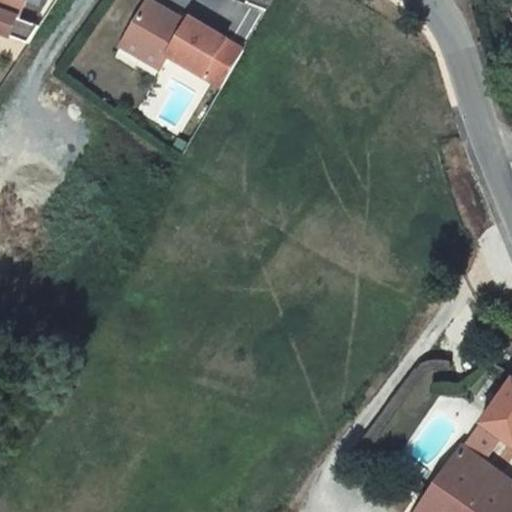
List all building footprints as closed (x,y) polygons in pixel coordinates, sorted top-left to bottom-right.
[(27,0),(0,0),(0,32),(12,37),(19,18),(20,19),(27,0)] [(187,22),(148,0),(127,37),(167,61),(169,56),(222,87),(244,50),(190,18),(187,22)] [(20,19),(19,18),(12,37),(29,44),(41,26),(20,19)] [(167,61),(127,37),(122,45),(162,69),(167,61)] [(511,388),(509,386),(479,431),(511,453),(511,388)] [(511,511),(511,487),(511,488),(462,453),(420,511),(511,511)]
